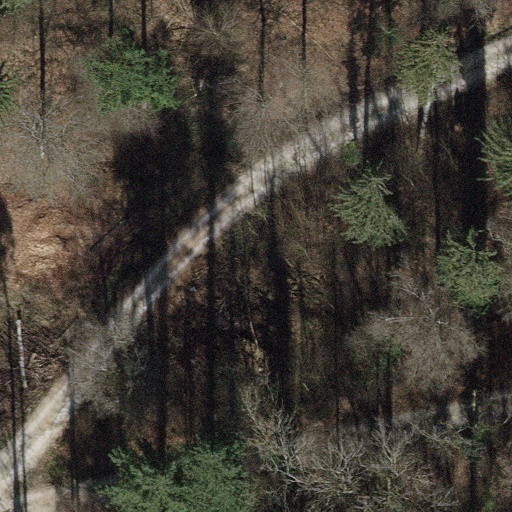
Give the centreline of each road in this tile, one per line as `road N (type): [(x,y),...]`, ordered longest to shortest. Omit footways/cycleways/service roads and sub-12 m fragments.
road 1 (track): [(0,480),(119,302),(241,186),(362,107),(511,39)]
road 2 (track): [(0,505),(511,393)]
